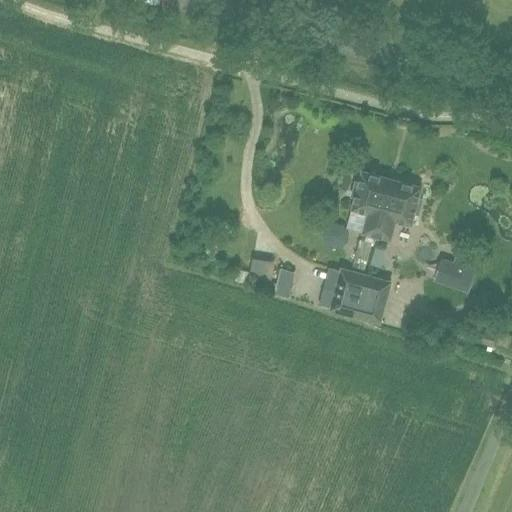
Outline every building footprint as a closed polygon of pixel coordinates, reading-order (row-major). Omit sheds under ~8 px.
[(376,236),(392,179),(363,171),(360,182),(356,181),(351,196),(355,197),(352,209),(368,213),(363,232),(376,236)] [(422,187),(392,179),(376,236),(390,240),(395,220),(411,225),(414,214),(418,215),(422,200),(418,199),(422,187)] [(481,259),(458,250),(445,285),(468,293),(481,259)] [(295,272),(281,268),(274,294),(288,298),(295,272)] [(341,270),(336,291),(324,289),(320,306),(332,308),(331,311),(355,317),(366,276),(341,270)] [(366,276),(355,317),(381,323),(391,282),(366,276)] [(497,335),(481,330),(477,343),(493,347),(497,335)]
